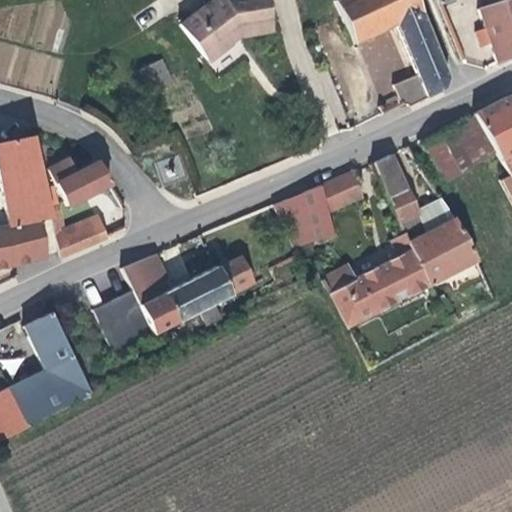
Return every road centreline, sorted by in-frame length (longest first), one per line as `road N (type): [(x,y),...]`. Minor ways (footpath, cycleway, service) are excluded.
road 1 (unclassified): [(466,96),(160,232)]
road 2 (residential): [(160,232),(110,144),(47,108),(0,96)]
road 3 (unclassified): [(160,232),(0,309)]
